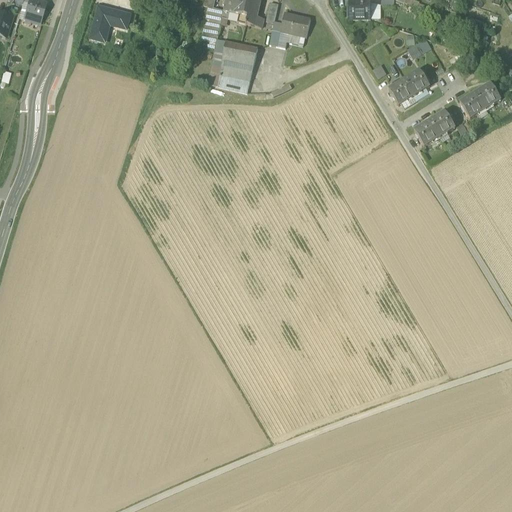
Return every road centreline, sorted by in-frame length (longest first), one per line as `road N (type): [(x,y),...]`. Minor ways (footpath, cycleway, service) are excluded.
road 1 (track): [(130,511),(392,404),(511,365)]
road 2 (tertiary): [(0,242),(74,0)]
road 3 (residential): [(423,171),(321,3)]
road 4 (track): [(511,317),(423,171)]
